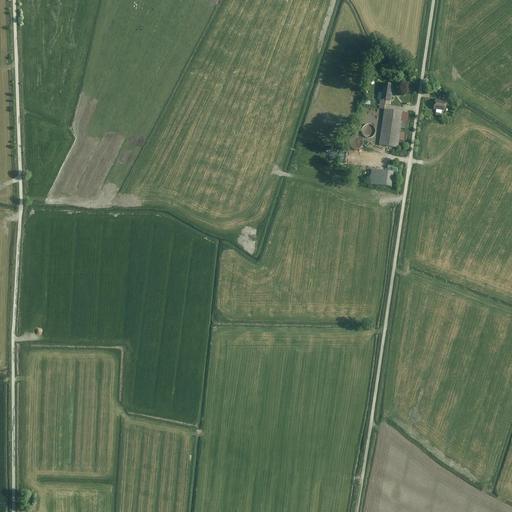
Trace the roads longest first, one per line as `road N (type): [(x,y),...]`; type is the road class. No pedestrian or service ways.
road 1 (unclassified): [(13,511),(14,0)]
road 2 (unclassified): [(363,480),(434,0)]
